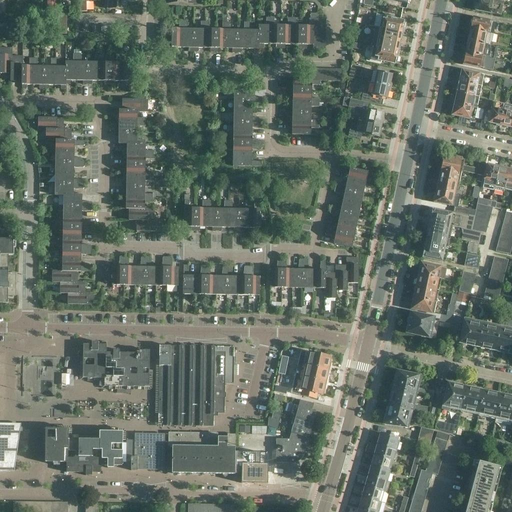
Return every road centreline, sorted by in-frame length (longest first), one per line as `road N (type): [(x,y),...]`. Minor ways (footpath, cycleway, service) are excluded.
road 1 (tertiary): [(27,327),(303,333),(367,345)]
road 2 (residential): [(103,246),(105,166),(92,103),(18,101),(2,109)]
road 3 (residential): [(313,251),(196,258),(172,248),(103,246)]
road 4 (tertiary): [(367,345),(406,162)]
road 5 (residential): [(174,494),(0,492)]
road 6 (residential): [(267,73),(160,69),(148,57),(146,19)]
road 7 (tertiary): [(326,500),(367,345)]
road 8 (residential): [(326,500),(174,494)]
road 9 (residential): [(511,376),(367,345)]
road 10 (residential): [(332,153),(273,149),(267,73)]
road 11 (tertiary): [(413,127),(441,0)]
